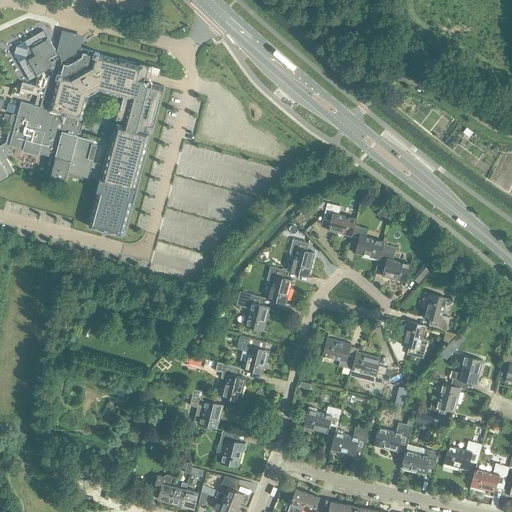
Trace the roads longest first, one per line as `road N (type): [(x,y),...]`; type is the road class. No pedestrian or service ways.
road 1 (primary): [(511,262),(349,123)]
road 2 (residential): [(278,463),(476,511)]
road 3 (unclassified): [(349,123),(382,83),(396,78),(511,136)]
road 4 (primary): [(349,123),(208,0)]
road 5 (residential): [(278,463),(313,302)]
